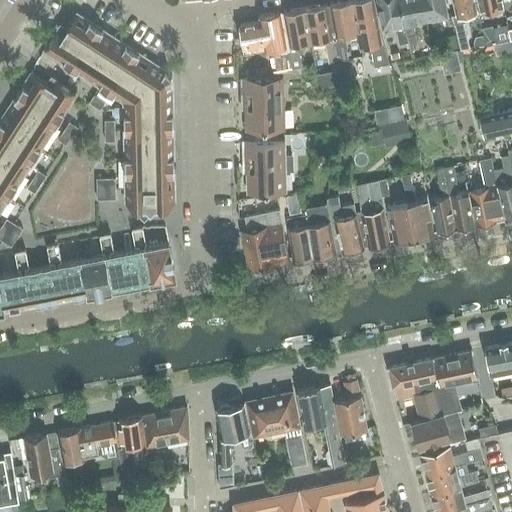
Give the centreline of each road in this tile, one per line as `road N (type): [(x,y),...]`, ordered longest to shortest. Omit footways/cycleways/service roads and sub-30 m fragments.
road 1 (residential): [(205,288),(511,228)]
road 2 (residential): [(205,288),(200,19)]
road 3 (residential): [(205,288),(0,325)]
road 4 (residential): [(0,431),(200,392)]
road 5 (residential): [(403,458),(209,500)]
road 6 (residential): [(200,392),(372,358)]
road 7 (residential): [(372,358),(511,330)]
